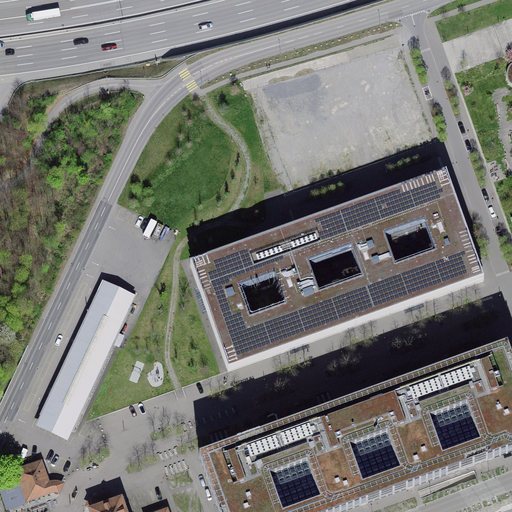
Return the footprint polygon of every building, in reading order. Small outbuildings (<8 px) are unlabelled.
[(248,245),(190,265),(211,324),(228,372),(316,341),(399,312),(484,281),(451,188),(446,175),(248,245)] [(69,354),(40,416),(72,431),(131,306),(98,291),(69,354)] [(260,435),(199,457),(216,503),(219,511),(342,511),(511,451),(511,360),(507,347),(362,399),(260,435)] [(18,472),(28,501),(40,496),(50,493),(52,492),(54,492),(58,494),(63,483),(58,481),(54,480),(50,481),(46,482),(42,470),(40,464),(18,472)] [(123,511),(120,502),(103,508),(103,505),(102,504),(100,502),(98,500),(91,497),(86,509),(93,511),(92,511),(123,511)]
